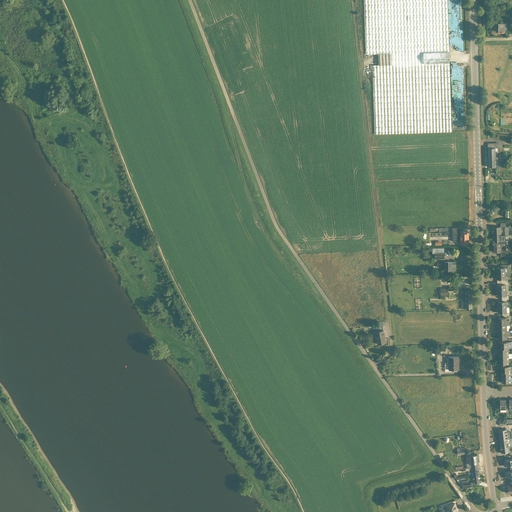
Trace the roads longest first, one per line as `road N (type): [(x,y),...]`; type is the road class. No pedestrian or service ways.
road 1 (unclassified): [(478,511),(275,220),(189,0)]
road 2 (tertiary): [(482,392),(472,0)]
road 3 (track): [(373,366),(391,350),(391,337),(352,0)]
